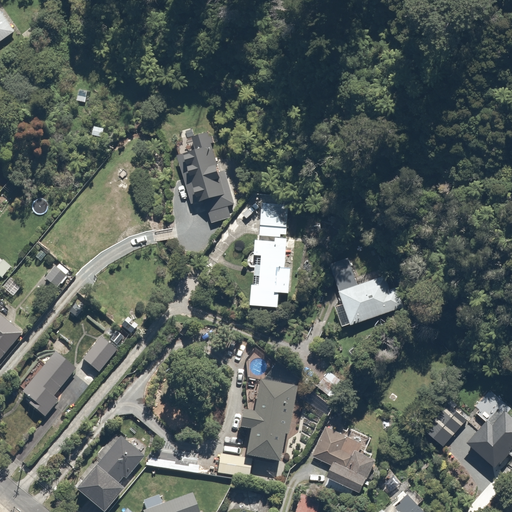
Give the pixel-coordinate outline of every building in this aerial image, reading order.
[(0,39),(14,30),(0,8),(0,39)] [(219,169),(209,131),(196,134),(198,143),(191,145),(192,149),(176,154),(190,204),(201,201),(207,224),(229,218),(225,204),(233,202),(229,190),(232,189),(226,167),(219,169)] [(260,203),(258,223),(286,226),(288,207),(260,203)] [(277,292),(287,292),(289,267),(282,266),(284,236),(273,235),(273,240),(253,238),(252,254),(259,255),(258,283),(251,282),(249,305),(276,306),(277,292)] [(348,322),(349,324),(386,311),(374,277),(358,283),(348,257),(328,264),(339,296),(331,299),(340,325),(348,322)] [(69,272),(57,262),(43,278),(55,288),(69,272)] [(178,296),(190,281),(180,273),(168,288),(178,296)] [(0,362),(22,330),(0,314),(0,362)] [(115,346),(98,335),(81,360),(98,371),(115,346)] [(76,367),(49,348),(19,391),(31,399),(26,405),(44,418),(57,400),(54,398),(76,367)] [(249,411),(238,409),(235,428),(245,429),(242,455),(276,460),(284,410),(289,411),(292,386),(254,380),(249,411)] [(469,418),(447,401),(424,430),(445,447),(469,418)] [(511,418),(493,404),(463,443),(507,477),(511,470),(511,418)] [(363,449),(370,436),(347,425),(345,430),(326,421),(309,456),(328,465),(322,478),(357,494),(375,455),(363,449)] [(98,511),(99,511),(122,486),(120,484),(143,458),(117,436),(72,489),(98,511)] [(216,471),(216,472),(247,475),(249,457),(217,454),(217,456),(207,455),(206,470),(216,471)] [(165,502),(162,493),(144,499),(147,507),(142,509),(143,511),(200,511),(193,492),(165,502)] [(423,511),(406,493),(393,504),(399,511),(423,511)] [(316,511),(318,499),(297,496),(294,511),(316,511)] [(388,499),(373,511),(399,511),(393,504),(388,499)]
